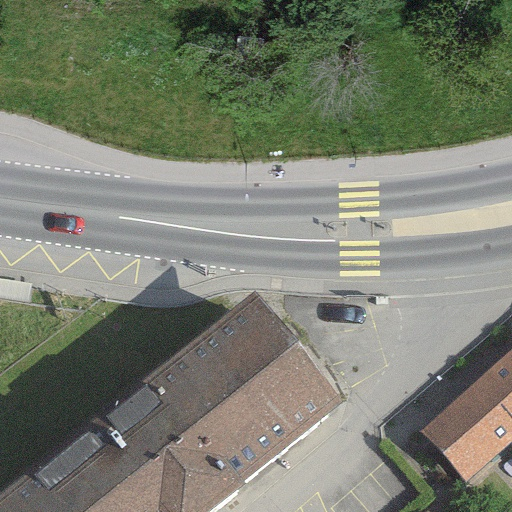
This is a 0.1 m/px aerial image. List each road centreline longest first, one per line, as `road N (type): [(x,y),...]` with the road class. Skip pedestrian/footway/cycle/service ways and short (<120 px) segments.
road 1 (secondary): [(0,196),(245,226),(395,228),(501,214)]
road 2 (residential): [(501,214),(438,341),(367,406),(356,436),(264,511)]
